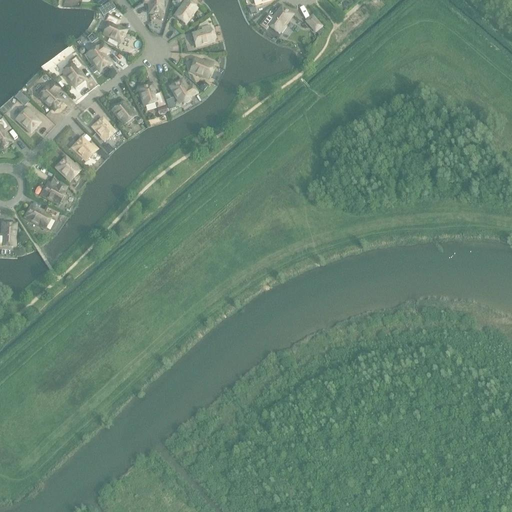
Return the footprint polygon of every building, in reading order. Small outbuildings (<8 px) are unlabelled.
[(142,0),(143,4),(149,4),(149,14),(163,14),(162,0),(142,0)] [(111,2),(105,6),(109,13),(115,9),(111,2)] [(186,2),(174,17),(185,25),(196,9),(194,8),(195,6),(189,2),(188,3),(186,2)] [(285,26),(293,16),(282,8),(273,20),(269,16),(261,26),(266,31),(269,27),(279,34),(280,33),(282,34),(286,28),(285,26)] [(104,34),(103,35),(104,35),(110,39),(108,42),(117,47),(119,43),(120,44),(126,32),(117,27),(119,22),(108,16),(105,22),(108,24),(104,34)] [(322,27),(312,17),(306,22),(316,33),(322,27)] [(192,35),(196,48),(214,43),(213,40),(215,39),(213,32),(211,33),(209,26),(202,29),(203,32),(192,35)] [(89,54),(87,55),(94,65),(89,69),(93,75),(98,71),(99,72),(104,69),(110,65),(104,56),(103,56),(104,56),(109,52),(104,45),(103,45),(98,48),(96,49),(94,48),(88,52),(89,54)] [(75,88),(85,80),(78,72),(83,68),(75,58),(70,62),(71,64),(69,65),(70,65),(64,70),(65,71),(63,73),(75,88)] [(211,70),(214,64),(207,61),(205,64),(195,60),(190,72),(208,79),(209,77),(211,78),(213,71),(211,70)] [(184,105),(190,101),(189,99),(191,98),(191,97),(197,94),(192,86),(187,89),(182,81),(170,88),(180,105),(182,103),(184,105)] [(46,89),(44,88),(39,93),(41,95),(39,97),(54,111),(63,102),(55,94),(59,90),(53,83),(48,88),(48,87),(46,89)] [(204,83),(200,87),(205,91),(208,87),(204,83)] [(139,89),(144,107),(156,104),(157,108),(164,106),(160,93),(154,95),(151,85),(139,89)] [(129,112),(122,103),(112,111),(124,126),(126,124),(128,126),(133,121),(132,119),(137,115),(132,109),(129,112)] [(29,108),(16,120),(30,133),(39,124),(32,117),(35,113),(29,108)] [(167,108),(158,110),(160,116),(169,113),(167,108)] [(0,149),(0,151),(11,143),(4,133),(9,130),(2,119),(0,120),(0,149)] [(102,119),(92,128),(105,143),(115,134),(102,119)] [(90,147),(82,139),(72,149),(86,162),(98,150),(92,144),(90,147)] [(108,145),(104,149),(105,151),(109,155),(114,151),(113,151),(110,147),(108,145)] [(101,151),(98,154),(100,157),(104,160),(105,161),(108,157),(107,156),(104,153),(101,151)] [(74,167),(66,159),(57,169),(70,182),(82,170),(76,164),(74,167)] [(48,185),(42,196),(58,205),(60,203),(62,204),(65,197),(63,196),(65,194),(64,193),(67,188),(59,183),(57,182),(54,178),(50,186),(48,185)] [(31,207),(25,219),(45,229),(51,219),(55,221),(58,215),(47,208),(44,214),(31,207)] [(2,237),(0,236),(0,249),(4,250),(11,250),(12,248),(14,248),(16,225),(2,224),(2,237)]
